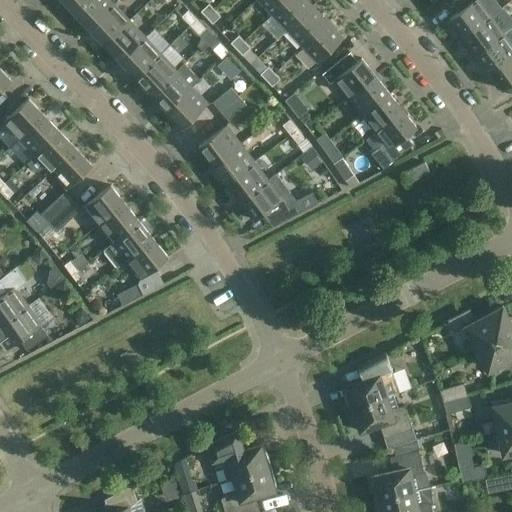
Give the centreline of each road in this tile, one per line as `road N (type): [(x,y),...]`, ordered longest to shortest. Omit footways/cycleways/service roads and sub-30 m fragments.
road 1 (residential): [(280,362),(223,256),(90,93),(0,0)]
road 2 (residential): [(34,491),(280,362)]
road 3 (residential): [(280,362),(511,240)]
road 4 (residential): [(511,197),(471,128),(368,0)]
road 5 (residential): [(330,511),(280,362)]
